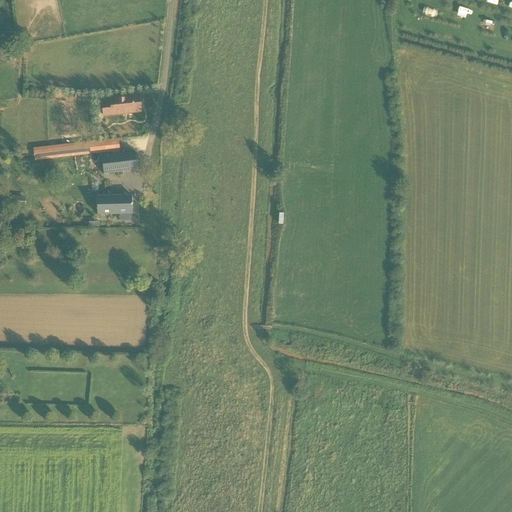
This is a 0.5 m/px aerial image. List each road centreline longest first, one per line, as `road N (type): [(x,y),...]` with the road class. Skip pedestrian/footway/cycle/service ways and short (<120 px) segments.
road 1 (track): [(264,0),(244,327)]
road 2 (track): [(244,327),(272,386),(260,511)]
road 3 (track): [(404,388),(263,354),(244,327)]
